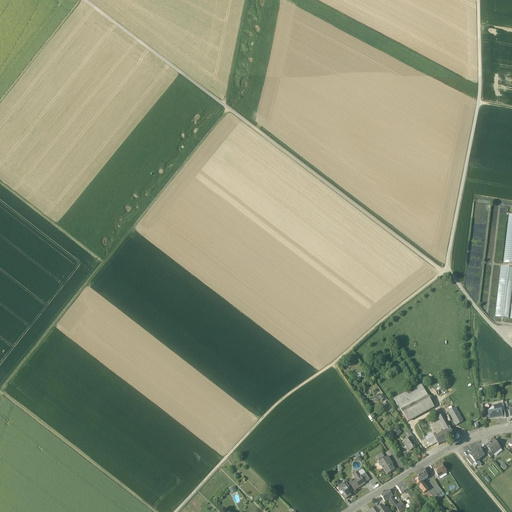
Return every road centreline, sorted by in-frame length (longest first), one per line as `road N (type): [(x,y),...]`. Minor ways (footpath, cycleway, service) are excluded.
road 1 (track): [(502,338),(447,269),(86,0)]
road 2 (track): [(175,511),(280,399),(332,366),(443,270)]
road 3 (track): [(478,0),(478,102),(447,269)]
road 4 (track): [(0,391),(156,511)]
road 5 (secondary): [(343,511),(451,447),(511,428)]
road 6 (track): [(0,391),(110,253)]
road 7 (track): [(86,0),(0,109)]
road 8 (track): [(104,261),(0,180)]
